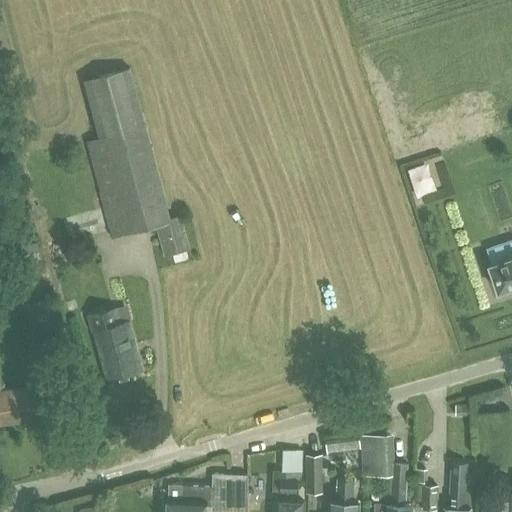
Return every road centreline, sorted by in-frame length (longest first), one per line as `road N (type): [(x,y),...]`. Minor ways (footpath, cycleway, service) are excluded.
road 1 (unclassified): [(215,447),(511,361)]
road 2 (residential): [(2,511),(20,500),(215,447)]
